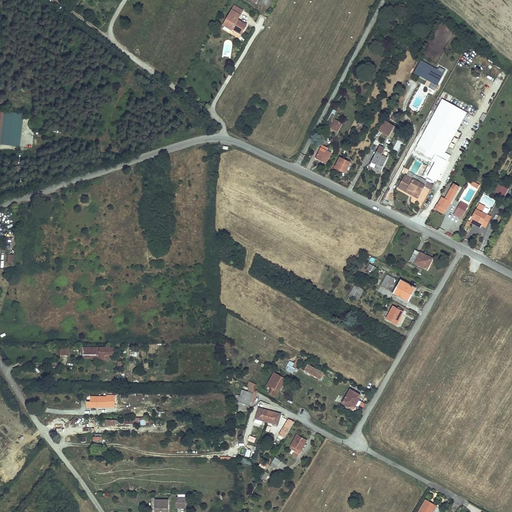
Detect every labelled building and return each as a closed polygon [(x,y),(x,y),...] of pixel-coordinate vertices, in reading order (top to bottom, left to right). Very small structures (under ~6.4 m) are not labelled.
[(231,30),(239,35),(245,26),(237,20),(243,10),(235,5),(222,25),(230,31),(231,30)] [(230,31),(222,25),(220,28),(230,35),(231,33),(237,38),(239,35),(231,30),(230,31)] [(430,87),(430,88),(436,91),(447,71),(441,67),(439,71),(422,62),(415,74),(421,77),(422,75),(430,79),(434,81),(430,87)] [(415,150),(432,159),(432,160),(435,162),(427,177),(436,181),(437,179),(440,181),(450,162),(447,161),(450,156),(445,153),(467,112),(441,99),(415,150)] [(330,117),(328,121),(332,124),(334,119),(338,112),(334,109),(330,117)] [(0,144),(18,147),(21,113),(2,111),(0,130),(0,144)] [(337,120),(333,128),(338,132),(343,124),(337,120)] [(360,126),(357,124),(352,133),(360,137),(365,128),(360,126)] [(388,135),(381,131),(376,139),(384,143),(388,135)] [(323,146),(316,158),(326,163),(331,153),(327,151),(328,148),(323,146)] [(381,146),(377,153),(383,156),(385,152),(387,149),(381,146)] [(373,160),(370,166),(381,172),(388,159),(383,156),(377,153),(373,160)] [(342,159),(337,168),(346,173),(351,164),(342,159)] [(407,176),(417,181),(420,176),(410,171),(407,176)] [(417,181),(407,176),(400,188),(409,193),(411,190),(420,195),(425,187),(431,190),(434,185),(422,178),(419,182),(417,181)] [(453,184),(451,188),(444,199),(442,198),(439,204),(438,204),(436,208),(440,212),(444,207),(446,208),(450,202),(450,203),(456,191),(459,187),(453,184)] [(493,192),(501,196),(504,191),(506,192),(507,189),(497,184),(493,192)] [(460,202),(454,214),(461,218),(467,206),(460,202)] [(480,204),(471,219),(481,224),(480,225),(484,228),(490,218),(484,215),(487,210),(484,209),(485,207),(480,204)] [(427,257),(414,250),(409,262),(425,271),(430,261),(426,259),(427,257)] [(366,270),(381,278),(383,274),(380,273),(381,271),(377,269),(378,268),(370,264),(366,270)] [(389,288),(394,278),(387,274),(381,284),(389,288)] [(416,288),(401,279),(393,293),(406,300),(411,291),(413,293),(416,288)] [(363,287),(355,282),(348,293),(356,298),(363,287)] [(394,323),(402,310),(392,304),(384,317),(394,323)] [(70,346),(61,346),(61,355),(69,355),(70,346)] [(114,347),(79,346),(79,349),(82,349),(82,352),(83,353),(98,354),(99,359),(104,359),(104,354),(109,354),(114,354),(114,347)] [(285,369),(293,374),(294,371),(297,367),(301,360),(298,358),(295,363),(290,360),(285,369)] [(324,373),(307,363),(303,369),(320,379),(324,373)] [(274,396),(284,378),(280,375),(280,377),(273,372),(265,385),(270,388),(267,392),(274,396)] [(248,390),(238,386),(234,398),(249,404),(250,400),(253,393),(248,390)] [(355,391),(351,388),(343,403),(346,404),(349,406),(352,408),(353,408),(355,407),(357,403),(360,397),(360,394),(358,392),(355,391)] [(115,394),(106,394),(105,405),(111,405),(111,403),(115,403),(115,394)] [(86,400),(85,407),(99,408),(99,407),(103,407),(103,401),(99,401),(99,396),(89,396),(89,400),(86,400)] [(264,415),(266,409),(258,407),(254,417),(265,420),(266,416),(264,415)] [(276,424),(279,414),(266,409),(264,415),(266,416),(265,420),(276,424)] [(282,433),(280,436),(284,438),(286,435),(292,424),(287,421),(280,432),(282,433)] [(295,458),(306,441),(297,435),(290,446),(294,448),(290,454),(295,458)] [(281,461),(275,457),(272,462),(278,466),(281,461)] [(187,497),(179,497),(179,507),(183,507),(187,507),(187,497)] [(169,511),(170,499),(157,499),(156,511),(169,511)] [(432,511),(436,507),(424,500),(417,511),(432,511)]
